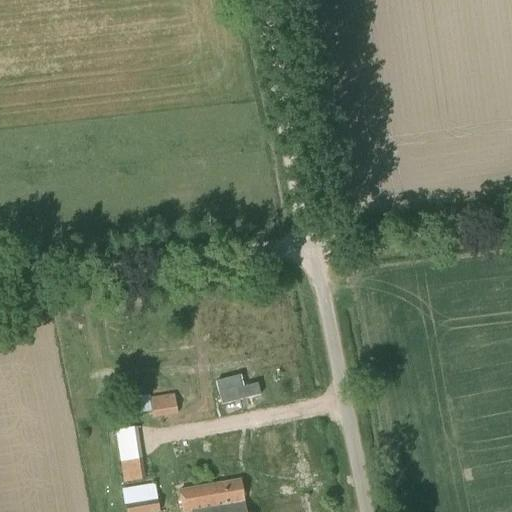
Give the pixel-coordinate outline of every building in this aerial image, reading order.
[(179,415),(175,396),(135,404),(137,417),(153,414),(155,420),(179,415)] [(145,460),(140,427),(111,431),(112,440),(116,439),(123,483),(145,480),(142,460),(145,460)] [(237,500),(239,511),(257,511),(261,511),(258,496),(275,492),(269,458),(231,465),(237,500)] [(193,508),(237,500),(231,465),(186,474),(193,508)] [(122,491),(125,511),(158,511),(155,486),(122,491)]
